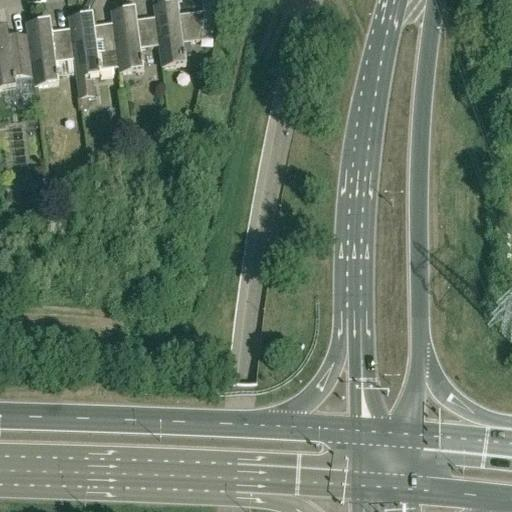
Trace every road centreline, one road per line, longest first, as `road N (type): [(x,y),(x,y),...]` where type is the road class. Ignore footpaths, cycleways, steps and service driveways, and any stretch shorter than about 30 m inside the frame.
road 1 (tertiary): [(393,0),(359,170),(353,315)]
road 2 (tertiary): [(415,303),(418,146),(433,0)]
road 3 (primary): [(251,427),(0,418)]
road 4 (primary): [(0,472),(233,479)]
road 5 (primary): [(511,433),(445,400),(415,303)]
road 6 (primary): [(353,315),(315,398),(251,427)]
road 7 (tertiary): [(414,436),(415,303)]
road 8 (primary): [(233,479),(361,486)]
